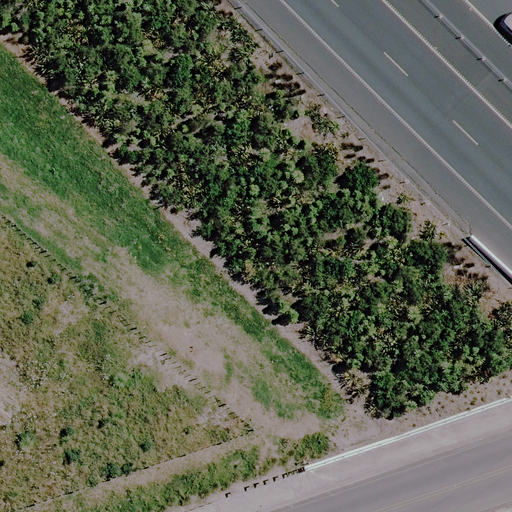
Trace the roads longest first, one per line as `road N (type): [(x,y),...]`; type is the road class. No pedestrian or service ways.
road 1 (motorway): [(511,159),(360,0)]
road 2 (residential): [(511,466),(375,511)]
